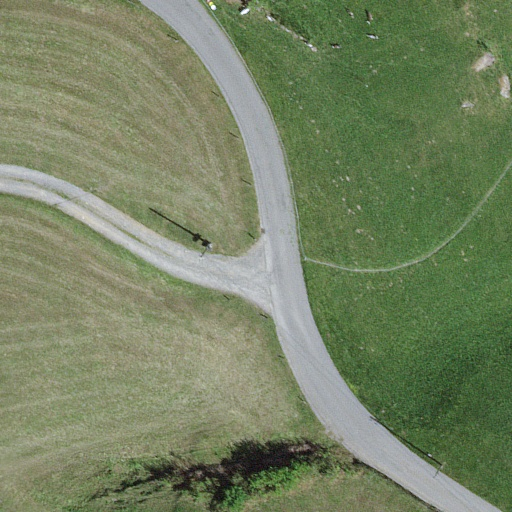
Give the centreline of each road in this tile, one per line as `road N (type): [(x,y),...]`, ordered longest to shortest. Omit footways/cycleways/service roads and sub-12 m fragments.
road 1 (unclassified): [(163,0),(228,78),(267,183),(290,314),(323,384),(399,464),(470,511)]
road 2 (track): [(284,278),(170,264),(25,186),(0,186)]
